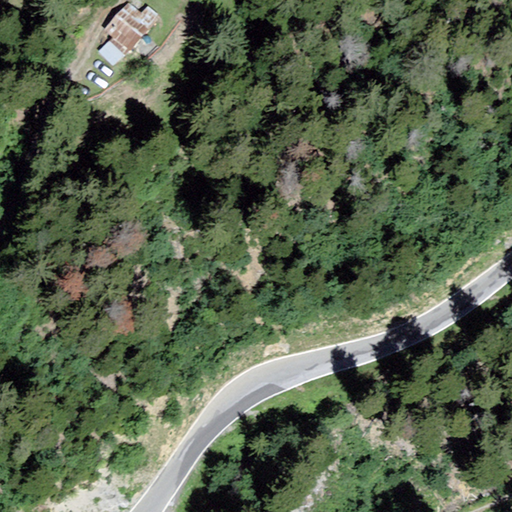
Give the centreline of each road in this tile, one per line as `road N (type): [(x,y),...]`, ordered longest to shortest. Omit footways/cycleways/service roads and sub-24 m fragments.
road 1 (unclassified): [(511,266),(416,332),(309,364),(242,395),(215,417),(146,511)]
road 2 (track): [(114,0),(66,83),(0,247)]
